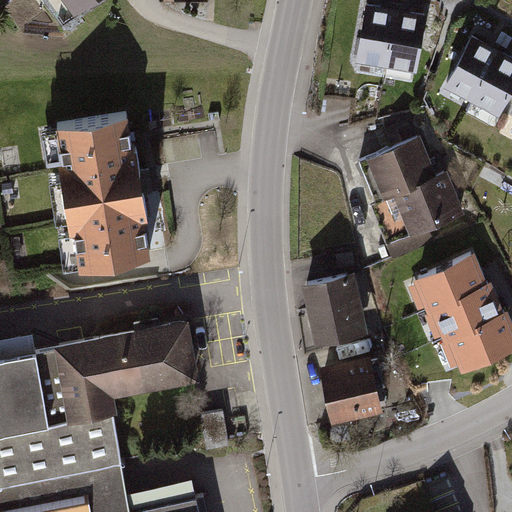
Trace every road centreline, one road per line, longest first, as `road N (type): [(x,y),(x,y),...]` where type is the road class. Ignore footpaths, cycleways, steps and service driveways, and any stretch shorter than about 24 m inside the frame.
road 1 (tertiary): [(299,480),(266,239),(272,128),(296,0)]
road 2 (residential): [(299,480),(386,465),(511,406)]
